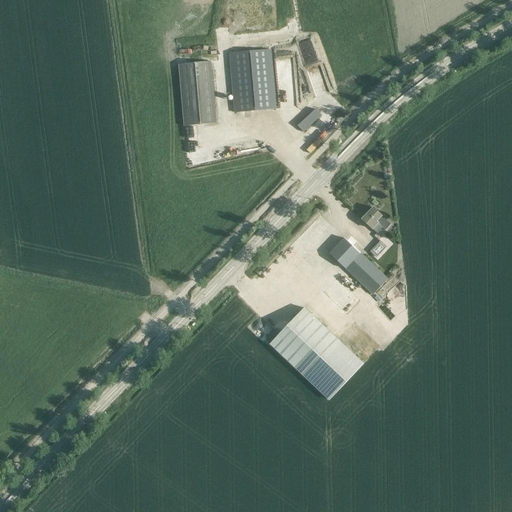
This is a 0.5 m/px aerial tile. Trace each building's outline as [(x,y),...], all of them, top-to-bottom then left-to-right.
[(236,114),(276,110),(271,51),(230,55),(236,114)] [(211,62),(179,65),(184,127),(216,124),(211,62)] [(304,134),(323,116),(317,109),(311,114),(305,108),(295,118),(301,124),(298,127),(304,134)] [(379,233),(384,228),(378,221),(383,216),(375,208),(364,219),(379,233)] [(375,294),(388,280),(345,239),(331,254),(375,294)] [(383,255),(388,249),(380,241),(375,247),(383,255)] [(348,314),(360,300),(338,279),(325,293),(348,314)] [(304,308),(270,344),(328,400),(363,363),(304,308)]
